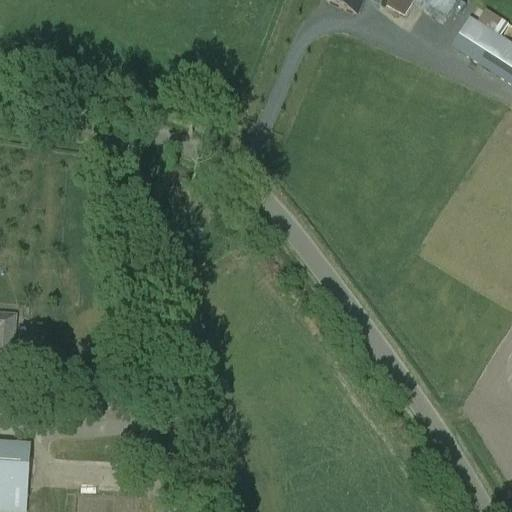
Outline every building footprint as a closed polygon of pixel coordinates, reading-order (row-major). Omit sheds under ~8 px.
[(328,0),(327,5),(356,16),(362,0),(328,0)] [(412,7),(442,26),(455,5),(447,0),(391,0),(386,8),(404,20),(412,7)] [(452,51),(511,89),(511,48),(470,22),(452,51)] [(0,391),(11,392),(16,318),(0,316),(0,391)] [(0,446),(0,511),(26,511),(31,448),(0,446)]
